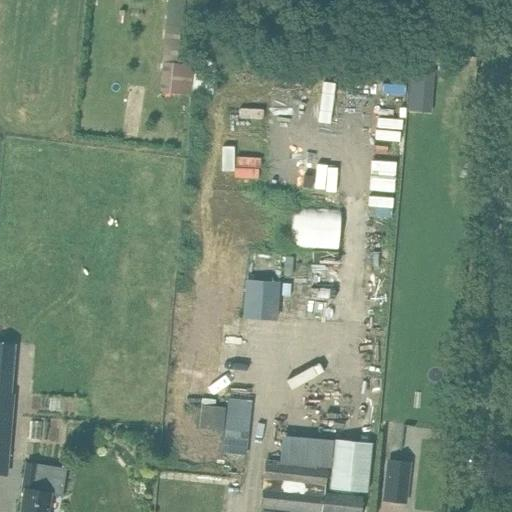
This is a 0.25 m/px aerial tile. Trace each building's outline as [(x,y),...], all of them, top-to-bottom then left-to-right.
[(196,63),(180,61),(186,0),(169,0),(160,90),(193,94),(196,63)] [(411,70),(409,86),(433,87),(434,71),(411,70)] [(375,118),(392,119),(393,94),(376,93),(375,118)] [(358,105),(333,107),(334,131),(360,130),(358,105)] [(376,150),(388,151),(389,130),(377,130),(376,150)] [(381,178),(382,155),(370,155),(369,178),(381,178)] [(329,203),(347,201),(345,184),(327,186),(329,203)] [(295,206),(294,247),(344,248),(345,207),(295,206)] [(248,316),(280,318),(281,280),(249,279),(248,316)] [(329,316),(294,317),(294,328),(330,326),(329,316)] [(226,365),(251,366),(252,341),(227,340),(226,365)] [(13,394),(0,393),(0,473),(6,474),(8,458),(13,394)] [(227,446),(252,446),(253,398),(228,397),(227,446)] [(352,405),(353,439),(367,438),(366,404),(352,405)] [(366,492),(371,443),(334,439),(329,488),(366,492)] [(324,494),(326,470),(322,470),(323,466),(266,460),(261,507),(307,511),(360,511),(362,498),(324,494)] [(408,463),(388,461),(384,499),(404,501),(408,463)] [(26,462),(22,490),(24,490),(20,511),(46,511),(49,495),(61,497),(65,468),(26,462)]
